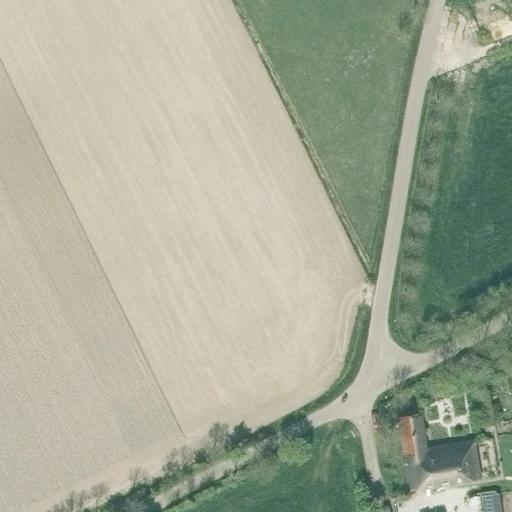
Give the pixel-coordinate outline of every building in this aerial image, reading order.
[(493,25),(511,20),(511,0),(490,0),(488,1),(493,25)] [(448,19),(454,40),(481,32),(476,11),(448,19)] [(500,413),(492,415),(487,391),(477,394),(483,428),(494,426),(494,425),(502,423),(500,413)] [(498,475),(492,438),(425,450),(419,415),(396,419),(408,490),(498,475)] [(483,511),(501,511),(499,494),(481,496),(483,511)]
